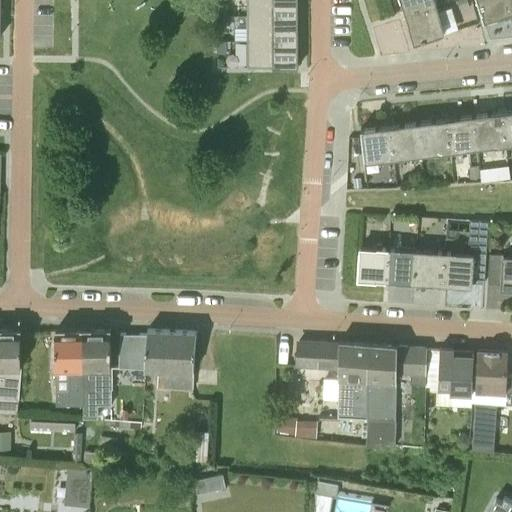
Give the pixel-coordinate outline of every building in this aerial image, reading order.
[(298,15),(297,0),(246,0),(247,15),(298,15)] [(401,0),(406,16),(436,6),(434,0),(401,0)] [(469,6),(467,0),(456,0),(459,9),(469,6)] [(484,20),(511,11),(507,0),(476,0),(483,21),(485,21),(484,20)] [(217,3),(217,15),(225,15),(225,3),(217,3)] [(436,6),(406,16),(414,41),(413,42),(413,43),(442,34),(441,34),(444,33),(436,6)] [(225,15),(217,15),(218,27),(226,27),(225,15)] [(298,41),(298,15),(247,15),(247,41),(298,41)] [(218,41),(218,53),(226,53),(225,41),(218,41)] [(298,41),(247,41),(247,67),(298,67),(298,41)] [(511,111),(502,112),(506,144),(511,143),(511,111)] [(478,148),(506,144),(502,112),(474,116),(478,148)] [(449,151),(478,148),(474,116),(446,119),(449,151)] [(421,154),(449,151),(446,119),(418,123),(421,154)] [(394,157),(421,154),(418,123),(390,126),(394,157)] [(365,160),(394,157),(390,126),(362,129),(362,128),(360,128),(364,157),(365,157),(365,160)] [(480,180),(478,165),(469,166),(471,182),(480,180)] [(360,178),(353,178),(354,187),(354,188),(362,187),(361,178),(360,178)] [(486,250),(488,221),(478,220),(470,219),(468,249),(474,250),(485,250),(486,250)] [(358,278),(386,280),(389,248),(358,246),(357,279),(358,279),(358,278)] [(386,280),(414,281),(417,250),(389,248),(386,280)] [(414,281),(442,283),(445,251),(417,250),(414,281)] [(445,251),(442,283),(470,285),(470,286),(472,286),(474,253),(445,251)] [(500,288),(511,288),(511,255),(489,254),(487,283),(500,284),(500,288)] [(0,410),(17,412),(21,370),(21,330),(0,329),(0,410)] [(111,388),(111,367),(110,329),(83,330),(83,404),(83,417),(97,417),(97,404),(111,403),(111,388)] [(193,372),(195,352),(196,332),(147,329),(147,333),(145,367),(145,370),(158,370),(157,387),(192,389),(193,372)] [(83,404),(83,330),(55,330),(56,404),(83,404)] [(145,367),(147,333),(119,332),(117,366),(145,367)] [(337,416),(366,418),(368,343),(339,341),(339,342),(299,341),(298,366),(338,367),(337,416)] [(409,384),(425,384),(427,347),(396,345),(368,343),(366,418),(367,418),(366,441),(394,444),(396,373),(409,374),(409,384)] [(453,348),(439,347),(427,347),(425,384),(425,386),(437,386),(437,388),(449,388),(449,394),(471,395),(473,350),(472,349),(472,355),(453,354),(453,348)] [(511,375),(506,376),(507,351),(477,350),(476,370),(472,449),(482,450),(493,450),(496,392),(505,392),(511,392),(511,375)] [(295,434),(298,417),(278,415),(276,431),(295,434)] [(75,422),(30,419),(30,429),(75,431),(75,422)] [(116,437),(100,434),(99,444),(114,447),(116,437)] [(81,459),(82,443),(67,442),(66,458),(81,459)] [(455,476),(459,462),(447,459),(444,473),(455,476)] [(66,477),(91,479),(92,469),(67,466),(66,477)] [(212,491),(209,471),(193,474),(197,494),(212,491)] [(315,494),(332,496),(336,496),(338,484),(316,482),(315,494)] [(511,511),(511,499),(505,496),(502,500),(496,497),(487,511),(511,511)]
